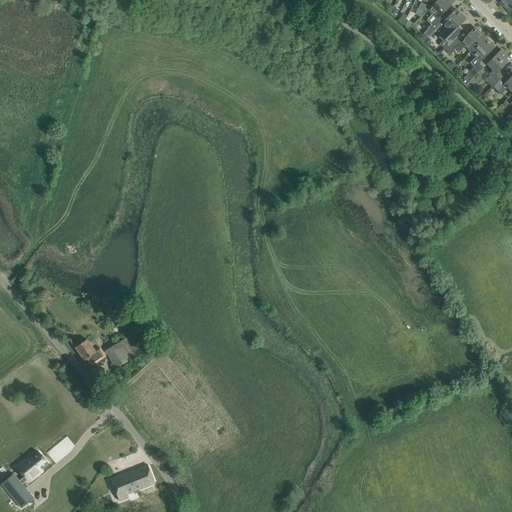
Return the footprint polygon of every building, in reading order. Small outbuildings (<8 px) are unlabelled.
[(442,23),(446,19),(442,15),(451,5),(446,0),(437,0),(428,9),(433,14),(428,19),(428,21),(431,24),(427,28),(428,29),(424,32),(428,37),(442,23)] [(511,0),(500,0),(499,1),(509,11),(511,8),(511,0)] [(430,6),(421,2),(419,8),(425,11),(430,6)] [(446,19),(442,23),(448,29),(442,35),(439,37),(443,41),(439,44),(444,49),(455,39),(463,30),(459,26),(466,19),(456,9),(446,19)] [(465,46),(471,51),(484,37),(474,27),(459,43),(455,39),(444,49),(450,54),(456,48),(459,52),(465,46)] [(495,47),(484,37),(471,51),(476,57),(470,63),(474,66),(468,72),(474,77),(484,67),(479,63),(481,61),(495,47)] [(488,74),(496,82),(504,74),(500,70),(507,63),(503,60),(507,56),(501,49),(487,64),(493,70),(488,74)] [(511,75),(509,79),(504,74),(496,82),(492,86),(501,94),(507,87),(511,92),(511,75)] [(141,353),(130,336),(106,351),(116,368),(141,353)] [(85,360),(87,359),(91,366),(106,356),(100,348),(95,352),(87,339),(76,347),(85,360)] [(0,392),(0,405),(5,414),(12,409),(0,392)] [(3,484),(22,507),(34,497),(23,483),(27,480),(29,482),(37,475),(36,473),(37,472),(48,463),(39,452),(32,458),(30,456),(17,467),(25,477),(24,478),(23,478),(21,479),(21,480),(20,481),(20,480),(8,490),(3,484)] [(111,480),(119,501),(129,497),(128,495),(155,484),(148,465),(111,480)]
